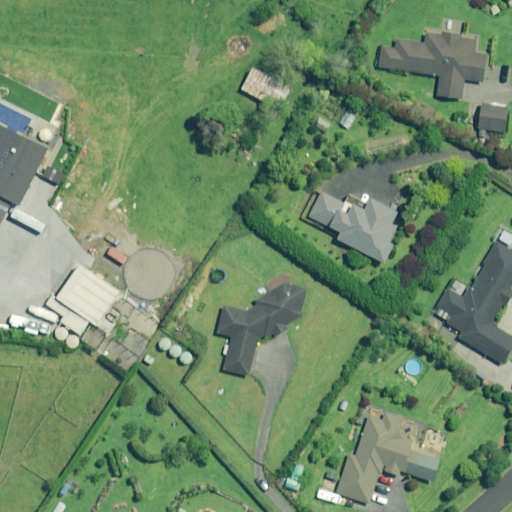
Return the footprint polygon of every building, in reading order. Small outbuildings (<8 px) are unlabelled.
[(438,94),(461,98),(463,98),(466,78),(484,81),(486,64),(488,54),(476,52),(477,40),(462,38),(463,34),(443,31),(443,35),(427,32),(426,42),(397,38),(396,48),(382,46),(379,66),(440,75),(438,93),(438,94)] [(346,53),(351,47),(347,44),(342,50),(346,53)] [(292,89),(268,76),(254,67),(243,88),(251,93),(256,96),(254,99),(258,101),(260,98),(265,101),(262,107),(261,108),(272,114),(270,117),(275,119),(292,89)] [(339,76),(342,72),(335,68),(333,73),(339,76)] [(216,108),(201,99),(195,110),(209,119),(216,108)] [(505,132),(508,106),(483,103),(480,128),(480,134),(480,135),(483,135),(486,136),(487,129),(505,132)] [(0,224),(33,159),(0,142),(0,224)] [(400,212),(396,210),(373,198),(369,204),(350,194),(346,203),(323,190),(316,203),(310,215),(343,233),(339,239),(387,263),(396,245),(392,243),(400,227),(394,223),(400,212)] [(511,251),(496,242),(469,288),(454,279),(433,315),(462,333),(459,338),(502,364),(511,347),(511,336),(493,326),(511,294),(511,251)] [(79,263),(54,299),(48,307),(66,319),(62,324),(81,337),(90,324),(97,328),(122,292),(79,263)] [(248,311),(223,307),(216,334),(232,338),(223,372),(247,378),(257,339),(263,336),(266,340),(274,335),(276,338),(286,332),(284,328),(306,316),(301,307),(309,302),(295,277),(253,300),(257,306),(248,311)] [(144,359),(151,364),(155,359),(148,354),(144,359)] [(365,400),(374,404),(377,398),(367,394),(365,400)] [(411,450),(414,442),(414,440),(403,436),(404,433),(400,432),(404,419),(386,412),(383,420),(378,418),(380,412),(374,410),(372,416),(370,415),(357,455),(350,453),(337,493),(370,504),(380,474),(382,474),(385,465),(387,466),(386,471),(400,475),(402,471),(409,473),(412,474),(419,452),(411,450)] [(411,428),(414,426),(414,423),(412,420),(408,420),(406,422),(406,425),(408,428),(411,428)] [(405,432),(405,435),(408,438),(412,437),(414,435),(413,431),(411,429),(407,429),(405,432)] [(327,476),(336,479),(338,473),(329,470),(327,476)]
